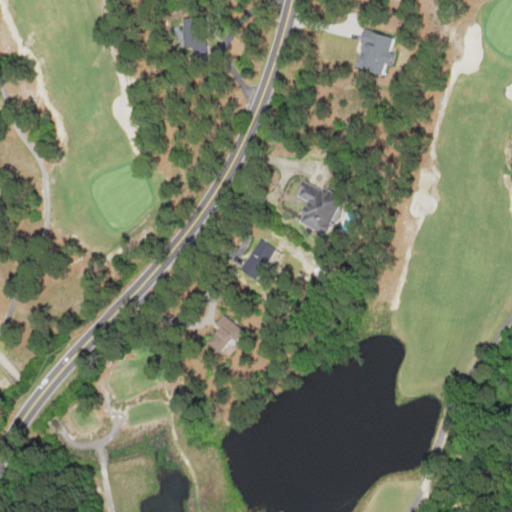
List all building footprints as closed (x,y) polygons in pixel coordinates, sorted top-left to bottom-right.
[(178,18),(218,15),(223,69),(195,71),(193,47),(180,48),(178,18)] [(399,33),(369,23),(356,62),(386,72),(399,33)] [(347,198),(319,184),(300,220),(328,235),(347,198)] [(283,252),(256,235),(234,270),(261,287),(283,252)] [(248,329),(223,310),(198,342),(223,361),(248,329)]
